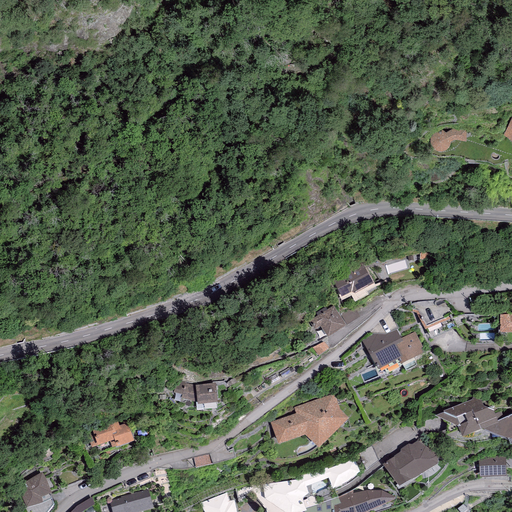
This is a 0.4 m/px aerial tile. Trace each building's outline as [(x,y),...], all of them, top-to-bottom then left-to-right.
[(511,117),(506,131),(503,135),(505,136),(509,138),(511,139),(511,140),(511,117)] [(374,285),(363,264),(332,279),(342,299),(351,294),(354,296),(374,285)] [(347,328),(333,306),(309,321),(315,331),(320,328),(328,340),(347,328)] [(511,315),(499,315),(500,335),(511,334),(511,315)] [(451,316),(425,328),(431,341),(457,329),(451,316)] [(403,343),(401,339),(397,331),(385,336),(373,334),(362,341),(377,372),(398,361),(402,359),(396,346),(403,343)] [(402,359),(398,361),(400,366),(423,355),(420,350),(423,349),(414,332),(401,339),(403,343),(396,346),(402,359)] [(217,405),(215,384),(196,386),(184,383),(184,381),(180,380),(175,388),(174,393),(182,395),(181,400),(196,404),(197,407),(217,405)] [(334,394),(293,408),(296,415),(270,423),(277,446),(305,437),(318,452),(348,421),(340,411),(334,394)] [(497,422),(493,412),(484,408),(480,397),(443,412),(444,415),(435,418),(458,428),(462,439),(483,431),(498,425),(497,422)] [(498,425),(483,431),(507,443),(508,441),(511,442),(511,416),(497,422),(498,425)] [(112,422),(86,430),(92,448),(97,447),(114,442),(117,450),(134,445),(127,424),(114,428),(112,422)] [(394,458),(383,465),(399,489),(406,486),(437,466),(437,458),(417,442),(411,446),(408,445),(401,450),(400,453),(394,457),(394,458)] [(505,456),(478,457),(479,481),(506,480),(505,456)] [(353,460),(328,470),(327,466),(300,477),(301,480),(303,485),(306,488),(328,478),(332,489),(344,484),(351,480),(359,473),(353,460)] [(34,478),(17,488),(26,510),(25,510),(25,511),(49,511),(54,507),(49,498),(51,497),(42,475),(34,478)] [(277,483),(263,485),(264,500),(280,511),(305,511),(302,500),(308,495),(306,488),(303,485),(301,480),(285,482),(277,483)] [(120,499),(109,502),(111,511),(150,511),(153,511),(148,490),(120,498),(120,499)] [(339,498),(305,511),(372,511),(382,507),(395,501),(395,498),(382,491),(367,491),(347,495),(339,498)] [(65,511),(70,511),(91,497),(88,493),(65,511)] [(227,493),(199,504),(203,511),(236,511),(235,501),(230,502),(227,493)]
